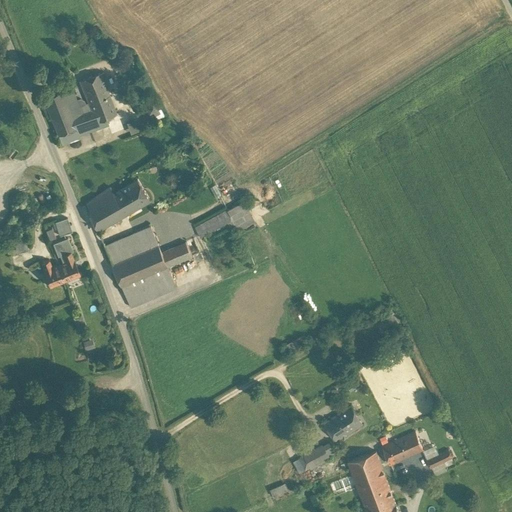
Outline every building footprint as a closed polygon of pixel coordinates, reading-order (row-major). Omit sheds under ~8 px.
[(75,84),(47,94),(64,141),(112,123),(109,115),(120,110),(105,70),(82,79),(90,100),(82,103),(75,84)] [(138,116),(126,121),(130,132),(142,127),(138,116)] [(114,182),(84,198),(101,230),(155,200),(141,175),(118,188),(114,182)] [(228,206),(196,223),(203,237),(235,220),(228,206)] [(71,215),(58,218),(62,232),(75,228),(71,215)] [(153,219),(103,240),(131,308),(182,286),(173,264),(196,254),(190,238),(165,248),(153,219)] [(52,227),(46,229),(49,238),(56,236),(52,227)] [(56,238),(61,253),(76,247),(71,233),(56,238)] [(25,237),(14,240),(17,251),(28,248),(25,237)] [(52,283),(82,271),(73,249),(63,253),(65,259),(54,263),(51,256),(43,260),(52,283)] [(376,333),(399,324),(395,312),(371,320),(376,333)] [(87,348),(96,346),(93,337),(84,340),(87,348)] [(359,396),(325,419),(340,441),(374,418),(359,396)] [(417,428),(384,442),(393,463),(426,449),(417,428)] [(332,439),(306,452),(313,465),(338,452),(332,439)] [(452,446),(429,455),(434,466),(456,457),(452,446)] [(402,511),(378,447),(350,457),(371,511),(402,511)] [(271,486),(273,494),(288,490),(286,483),(271,486)]
